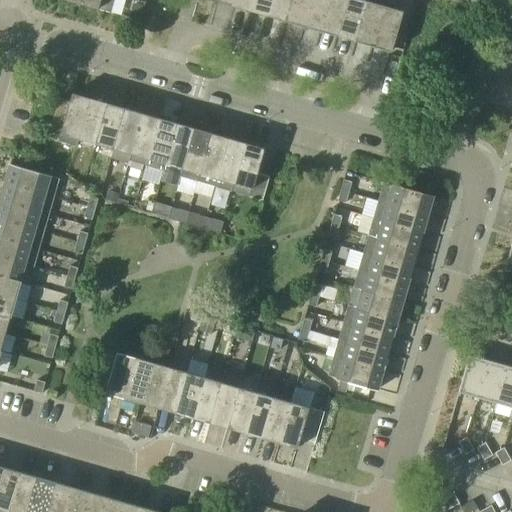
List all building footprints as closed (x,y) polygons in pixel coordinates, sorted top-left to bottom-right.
[(115,0),(67,0),(112,13),(115,0)] [(254,0),(235,0),(234,5),(251,10),(254,0)] [(268,15),(271,8),(272,0),(254,0),(251,10),(268,15)] [(286,20),(292,0),(272,0),(271,8),(268,15),(286,20)] [(304,25),(305,22),(311,0),(292,0),(286,20),(304,25)] [(321,30),(330,0),(311,0),(305,22),(304,25),(321,30)] [(337,35),(339,28),(347,0),(330,0),(321,30),(337,35)] [(347,0),(339,28),(337,35),(356,40),(367,1),(368,1),(367,0),(347,0)] [(374,46),(376,39),(386,6),(368,1),(367,1),(356,40),(374,46)] [(386,6),(376,39),(374,46),(390,50),(390,51),(391,51),(403,11),(386,6)] [(79,138),(91,98),(73,93),(69,104),(58,101),(47,137),(77,146),(79,139),(79,138)] [(96,143),(108,103),(91,98),(79,138),(79,139),(96,143)] [(114,148),(125,108),(108,103),(96,143),(114,148)] [(131,153),(142,113),(125,108),(114,148),(131,153)] [(148,158),(159,118),(142,113),(131,153),(148,158)] [(164,171),(177,123),(159,118),(148,158),(146,166),(164,171)] [(180,176),(194,128),(177,123),(164,171),(180,176)] [(198,181),(212,133),(194,128),(180,176),(198,181)] [(215,186),(229,138),(212,133),(198,181),(215,186)] [(234,183),(246,143),(229,138),(215,186),(211,198),(213,198),(211,204),(225,209),(230,191),(232,191),(234,183)] [(270,176),(258,173),(265,148),(246,143),(234,183),(252,188),(250,196),(263,200),(270,176)] [(5,183),(54,197),(59,179),(10,165),(5,183)] [(342,190),(349,192),(352,182),(345,180),(342,190)] [(49,215),(54,197),(5,183),(0,200),(49,215)] [(428,215),(433,197),(384,183),(379,201),(428,215)] [(346,203),(349,192),(342,190),(339,200),(346,203)] [(95,209),(98,199),(91,197),(88,207),(95,209)] [(0,219),(44,232),(49,215),(0,200),(0,201),(0,219)] [(423,232),(428,215),(379,201),(374,218),(423,232)] [(93,219),(95,209),(88,207),(85,217),(93,219)] [(186,223),(189,212),(172,207),(169,218),(186,223)] [(203,228),(206,217),(189,212),(186,223),(203,228)] [(339,227),(342,217),(335,214),(332,225),(339,227)] [(203,228),(221,233),(224,222),(206,217),(203,228)] [(418,250),(423,232),(374,218),(369,235),(418,250)] [(0,237),(39,249),(44,232),(0,219),(0,237)] [(336,237),(339,227),(332,225),(329,235),(336,237)] [(78,241),(85,244),(88,234),(81,231),(78,241)] [(413,267),(418,250),(369,235),(364,253),(413,267)] [(0,256),(34,266),(39,249),(0,237),(0,256)] [(82,254),(85,244),(78,241),(75,252),(82,254)] [(322,259),(330,262),(332,251),(325,249),(322,259)] [(408,284),(413,267),(364,253),(359,270),(408,284)] [(0,256),(0,275),(20,281),(20,282),(29,285),(34,266),(0,256)] [(327,272),(330,262),(322,259),(319,270),(327,272)] [(68,276),(75,278),(78,268),(71,266),(68,276)] [(403,302),(408,284),(359,270),(354,287),(403,302)] [(0,294),(15,299),(20,282),(20,281),(0,275),(0,294)] [(72,289),(75,278),(68,276),(65,286),(72,289)] [(312,294),(319,296),(322,286),(315,284),(312,294)] [(398,319),(403,302),(354,287),(349,305),(398,319)] [(0,313),(10,316),(15,299),(0,294),(0,313)] [(316,306),(319,296),(312,294),(309,304),(316,306)] [(65,313),(69,302),(60,300),(57,311),(65,313)] [(393,336),(398,319),(349,305),(344,322),(393,336)] [(62,324),(65,313),(57,311),(54,322),(62,324)] [(0,331),(5,333),(10,316),(0,313),(0,331)] [(216,319),(204,316),(200,329),(212,332),(216,319)] [(302,329),(309,331),(313,321),(305,318),(302,329)] [(388,354),(393,336),(344,322),(339,340),(388,354)] [(252,342),(256,330),(238,325),(234,337),(252,342)] [(307,341),(309,331),(302,329),(299,339),(307,341)] [(56,347),(59,336),(51,334),(48,345),(56,347)] [(383,371),(388,354),(339,340),(334,357),(383,371)] [(53,358),(56,347),(48,345),(45,355),(53,358)] [(123,397),(135,357),(117,352),(106,392),(107,392),(123,397)] [(478,397),(489,360),(470,354),(459,392),(478,397)] [(140,401),(152,362),(135,357),(123,397),(140,401)] [(378,389),(383,371),(334,357),(329,375),(342,379),(338,390),(346,392),(349,381),(378,389)] [(190,369),(205,374),(208,364),(193,359),(190,369)] [(497,403),(508,365),(489,360),(478,397),(497,403)] [(157,406),(169,367),(152,362),(140,401),(157,406)] [(511,407),(511,366),(508,365),(497,403),(511,407)] [(175,411),(186,372),(169,367),(157,406),(175,411)] [(227,427),(239,387),(242,376),(225,371),(222,382),(210,422),(227,427)] [(192,416),(204,377),(186,372),(175,411),(192,416)] [(210,422),(222,382),(204,377),(192,416),(210,422)] [(42,393),(46,382),(37,380),(34,391),(42,393)] [(245,432),(256,392),(239,387),(227,427),(245,432)] [(262,437),(274,397),(256,392),(245,432),(262,437)] [(280,442),(291,402),(274,397),(262,437),(280,442)] [(325,412),(310,407),(291,402),(280,442),(297,447),(296,447),(298,447),(300,440),(315,445),(325,412)] [(466,454),(474,450),(467,438),(459,442),(466,454)] [(484,460),(492,455),(486,443),(478,448),(484,460)] [(503,465),(511,461),(505,448),(496,453),(503,465)] [(0,509),(8,511),(20,471),(3,466),(0,475),(0,509)] [(9,511),(27,511),(38,477),(20,471),(8,511),(9,511)] [(46,511),(55,482),(38,477),(27,511),(46,511)] [(65,511),(73,486),(55,482),(46,511),(65,511)] [(83,511),(90,491),(73,486),(65,511),(83,511)] [(102,511),(107,496),(90,491),(83,511),(102,511)] [(447,509),(459,503),(455,494),(443,501),(447,509)] [(121,511),(124,501),(107,496),(102,511),(121,511)] [(464,511),(470,511),(478,508),(473,500),(461,506),(464,511)] [(140,511),(142,506),(124,501),(121,511),(140,511)] [(270,511),(271,508),(250,503),(247,511),(270,511)]
